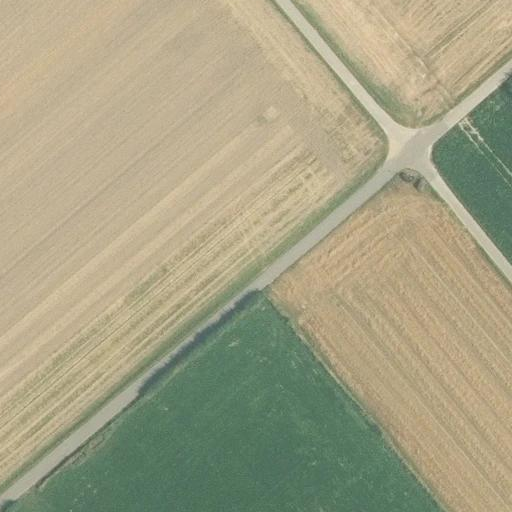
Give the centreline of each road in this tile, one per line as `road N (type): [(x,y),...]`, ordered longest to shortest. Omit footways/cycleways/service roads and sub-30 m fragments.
road 1 (track): [(0,506),(511,68)]
road 2 (track): [(280,0),(511,275)]
